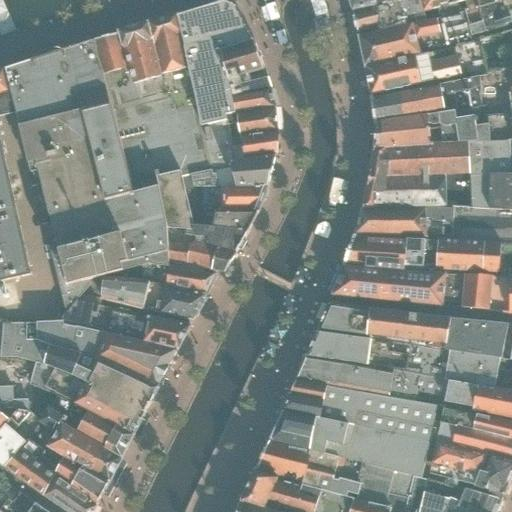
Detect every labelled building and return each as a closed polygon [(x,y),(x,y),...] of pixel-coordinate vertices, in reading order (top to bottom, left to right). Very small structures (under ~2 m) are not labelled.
[(378,4),(395,0),(349,0),(353,10),(372,6),(378,4)] [(416,22),(426,21),(420,0),(395,0),(378,4),(372,6),(353,10),(359,36),(413,23),(416,22)] [(479,6),(480,6),(478,0),(420,0),(426,21),(438,19),(440,17),(465,10),(469,26),(483,21),(479,6)] [(511,0),(502,0),(501,0),(499,0),(480,6),(479,6),(483,21),(486,32),(507,25),(511,24),(511,0)] [(221,51),(254,42),(254,41),(236,7),(224,1),(178,16),(202,127),(203,128),(213,170),(216,174),(219,187),(235,187),(229,161),(236,160),(231,138),(228,126),(227,122),(225,116),(236,114),(232,98),(228,80),(221,51)] [(486,32),(483,21),(469,26),(465,10),(440,17),(438,19),(426,21),(416,22),(413,23),(359,36),(359,37),(365,67),(366,67),(421,55),(422,55),(479,39),(478,34),(486,32)] [(182,177),(191,175),(213,170),(203,128),(202,127),(178,16),(177,16),(149,24),(148,25),(120,33),(118,34),(122,48),(123,48),(133,84),(157,177),(159,187),(167,222),(167,228),(185,230),(195,230),(182,177)] [(133,193),(159,187),(157,177),(133,84),(123,48),(122,48),(118,34),(93,41),(94,41),(107,88),(112,107),(133,193)] [(480,75),(487,73),(479,39),(422,55),(421,55),(366,67),(371,95),(423,85),(422,84),(430,82),(470,73),(471,78),(480,75)] [(167,222),(159,187),(133,193),(112,107),(107,88),(94,41),(64,51),(79,94),(85,119),(87,119),(91,135),(89,135),(124,271),(151,264),(151,266),(170,268),(170,266),(169,266),(168,253),(167,252),(167,228),(167,222)] [(228,80),(265,70),(254,42),(221,51),(228,80)] [(32,61),(6,70),(17,113),(21,126),(20,126),(30,163),(38,161),(57,240),(49,242),(52,252),(67,312),(77,301),(91,284),(90,280),(113,274),(124,271),(89,135),(75,139),(70,123),(76,121),(85,119),(79,94),(64,51),(38,59),(32,61)] [(494,72),(487,73),(480,75),(482,107),(488,106),(489,114),(511,112),(511,68),(494,71),(494,72)] [(0,116),(17,113),(6,70),(0,71),(0,281),(32,274),(0,131),(0,116)] [(232,98),(271,89),(270,88),(265,70),(228,80),(232,98)] [(480,75),(471,78),(441,85),(398,93),(372,99),(376,123),(375,124),(395,121),(478,108),(482,107),(480,75)] [(236,114),(275,107),(271,89),(232,98),(236,114)] [(489,116),(489,114),(488,106),(482,107),(478,108),(480,118),(476,119),(477,126),(489,124),(489,116)] [(231,138),(278,131),(278,130),(275,108),(276,107),(275,107),(236,114),(225,116),(227,122),(228,126),(231,138)] [(374,147),(374,149),(394,148),(491,140),(489,124),(477,126),(476,119),(480,118),(478,108),(395,121),(375,124),(374,147)] [(511,112),(489,114),(489,116),(489,124),(491,140),(492,140),(511,138),(511,112)] [(276,155),(278,131),(231,138),(236,160),(276,155)] [(498,211),(496,176),(511,176),(511,138),(492,140),(491,140),(394,148),(374,149),(363,208),(383,208),(498,211)] [(269,186),(276,155),(236,160),(229,161),(235,187),(268,187),(269,186)] [(268,187),(235,187),(219,187),(216,174),(213,170),(191,175),(193,188),(198,215),(215,217),(216,214),(258,214),(259,212),(268,187)] [(201,227),(198,215),(193,188),(191,175),(182,177),(195,230),(185,230),(183,235),(196,238),(195,241),(208,245),(237,253),(249,231),(213,227),(201,227)] [(511,176),(496,176),(498,211),(511,211),(511,176)] [(511,211),(498,211),(383,208),(363,208),(355,237),(438,241),(482,243),(511,243),(511,211)] [(249,231),(258,214),(216,214),(215,217),(198,215),(201,227),(213,227),(249,231)] [(183,235),(185,230),(167,228),(167,252),(168,253),(169,266),(170,266),(204,274),(205,269),(225,273),(237,253),(208,245),(195,241),(196,238),(183,235)] [(438,241),(355,237),(345,266),(344,267),(405,272),(405,267),(436,269),(438,241)] [(480,272),(482,243),(438,241),(436,269),(436,270),(480,272)] [(511,243),(482,243),(480,272),(499,273),(511,273),(511,243)] [(204,274),(170,266),(170,268),(151,266),(151,264),(124,271),(113,274),(113,279),(150,283),(167,286),(207,295),(216,276),(204,274)] [(430,273),(405,272),(344,267),(333,295),(336,295),(443,306),(443,299),(463,301),(465,275),(447,274),(430,273)] [(509,313),(511,278),(493,276),(465,274),(465,275),(463,301),(462,308),(487,311),(509,313)] [(193,320),(207,295),(167,286),(150,283),(113,279),(104,279),(100,278),(96,294),(94,298),(144,310),(192,320),(193,320)] [(178,350),(191,325),(149,317),(100,306),(77,301),(67,312),(64,320),(37,321),(37,327),(81,330),(112,335),(144,341),(178,350)] [(439,349),(448,319),(371,310),(329,304),(317,332),(337,335),(439,349)] [(502,358),(509,325),(451,319),(448,319),(439,349),(502,358)] [(141,410),(145,413),(159,387),(158,387),(159,387),(95,358),(51,345),(37,340),(37,327),(37,321),(3,323),(0,356),(16,358),(35,362),(35,361),(45,363),(50,365),(93,385),(141,410)] [(511,351),(511,324),(509,325),(502,358),(499,370),(511,372),(511,359),(510,359),(511,351)] [(159,387),(178,350),(144,341),(112,335),(81,330),(37,327),(37,340),(51,345),(95,358),(159,387)] [(337,335),(317,332),(306,356),(307,356),(307,357),(326,360),(478,384),(474,407),(474,409),(511,418),(511,390),(496,387),(499,370),(502,358),(439,349),(337,335)] [(445,402),(474,407),(478,384),(326,360),(307,357),(307,356),(297,380),(316,384),(373,394),(417,402),(419,392),(421,392),(421,395),(439,399),(440,396),(446,397),(445,402)] [(41,389),(50,365),(45,363),(35,361),(35,362),(30,385),(41,389)] [(134,435),(145,413),(141,410),(93,385),(50,365),(41,389),(60,396),(59,397),(74,403),(75,404),(88,411),(133,436),(134,435)] [(369,411),(373,394),(316,384),(297,380),(296,380),(290,395),(369,411)] [(27,410),(29,411),(28,399),(13,400),(12,386),(0,386),(0,408),(18,409),(19,409),(27,410)] [(438,406),(417,402),(373,394),(369,411),(290,395),(283,410),(430,442),(438,406)] [(63,423),(74,403),(59,397),(48,408),(37,424),(56,432),(49,447),(64,458),(59,467),(55,474),(97,504),(122,458),(104,448),(77,432),(63,423)] [(0,432),(19,409),(18,409),(0,408),(0,432)] [(507,439),(511,440),(511,423),(444,408),(440,423),(441,424),(441,426),(477,433),(507,439)] [(19,435),(33,414),(29,411),(27,410),(19,409),(0,432),(0,461),(6,467),(27,442),(19,435)] [(422,479),(422,478),(430,442),(283,410),(270,440),(270,441),(293,446),(422,479)] [(122,458),(133,436),(88,411),(77,432),(104,448),(122,458)] [(437,441),(488,453),(488,452),(511,459),(511,440),(507,439),(477,433),(441,426),(437,441)] [(39,463),(43,455),(45,450),(30,439),(27,442),(6,467),(5,467),(17,477),(29,456),(39,463)] [(425,479),(422,478),(422,479),(293,446),(270,441),(257,468),(304,483),(305,481),(331,488),(360,495),(359,500),(391,511),(393,511),(415,511),(421,491),(425,479)] [(488,495),(502,500),(511,477),(511,459),(488,453),(488,454),(437,442),(433,462),(432,462),(429,474),(490,490),(488,495)] [(44,496),(55,474),(59,467),(43,455),(39,463),(29,456),(17,477),(44,496)] [(348,511),(353,499),(322,490),(303,485),(302,486),(278,480),(279,477),(256,472),(243,501),(243,502),(266,509),(273,511),(348,511)] [(93,511),(98,504),(97,504),(55,474),(44,496),(67,511),(93,511)] [(0,477),(0,510),(2,511),(46,511),(36,505),(20,492),(14,488),(0,477)] [(496,511),(502,500),(488,495),(466,488),(460,502),(450,497),(442,511),(439,511),(441,508),(438,507),(443,497),(425,492),(421,491),(415,511),(496,511)] [(359,500),(353,499),(348,511),(393,511),(391,511),(359,500)] [(273,511),(266,509),(243,502),(238,511),(273,511)]
